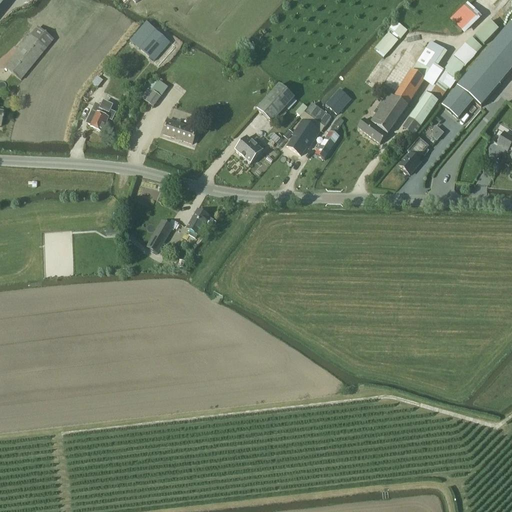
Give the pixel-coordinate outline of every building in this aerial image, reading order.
[(467,5),(450,22),(461,34),(479,17),(467,5)] [(396,21),(386,31),(398,42),(408,31),(396,21)] [(153,63),(169,44),(146,23),(130,42),(153,63)] [(490,23),(475,39),(484,48),(499,32),(490,23)] [(480,108),(511,70),(511,25),(442,107),(457,121),(473,102),(480,108)] [(20,81),(53,40),(38,28),(6,69),(20,81)] [(380,59),(396,42),(387,34),(371,50),(380,59)] [(408,108),(425,82),(411,73),(394,98),(408,108)] [(97,78),(91,85),(96,89),(103,82),(97,78)] [(154,108),(168,89),(156,80),(142,100),(154,108)] [(283,112),(294,99),(280,86),(257,111),(271,124),(276,118),(283,112)] [(333,104),(329,109),(337,116),(351,101),(339,91),(330,101),(333,104)] [(408,108),(394,98),(388,94),(373,114),(376,116),(369,124),(364,120),(358,129),(380,146),(408,108)] [(427,95),(403,128),(414,136),(421,127),(438,103),(427,95)] [(95,105),(86,125),(94,128),(93,130),(102,134),(108,120),(112,122),(115,115),(110,112),(113,107),(104,102),(101,108),(95,105)] [(308,110),(305,115),(324,129),(331,119),(317,109),(312,106),(311,106),(308,110)] [(283,112),(276,118),(280,121),(286,115),(283,112)] [(339,120),(330,132),(335,135),(343,123),(339,120)] [(192,145),(197,131),(167,121),(162,135),(192,145)] [(298,134),(288,148),(301,156),(310,142),(312,143),(319,133),(303,122),(296,133),(298,134)] [(288,131),(283,137),(287,141),(292,135),(288,131)] [(330,132),(315,155),(324,161),(339,138),(330,132)] [(511,138),(504,134),(497,146),(508,152),(509,149),(511,151),(511,155),(510,159),(511,159),(511,138)] [(271,136),(268,138),(276,145),(280,140),(274,135),(271,136)] [(247,138),(234,152),(250,166),(262,152),(258,148),(261,144),(257,140),(253,144),(247,138)] [(410,155),(399,168),(404,172),(403,174),(406,177),(408,176),(409,176),(420,164),(417,161),(422,156),(424,157),(428,152),(426,151),(429,148),(419,140),(408,153),(410,155)] [(213,222),(208,219),(209,218),(197,211),(186,230),(198,237),(204,227),(209,229),(213,222)] [(158,256),(173,229),(162,222),(146,249),(158,256)] [(129,227),(113,228),(113,236),(130,235),(129,227)]
